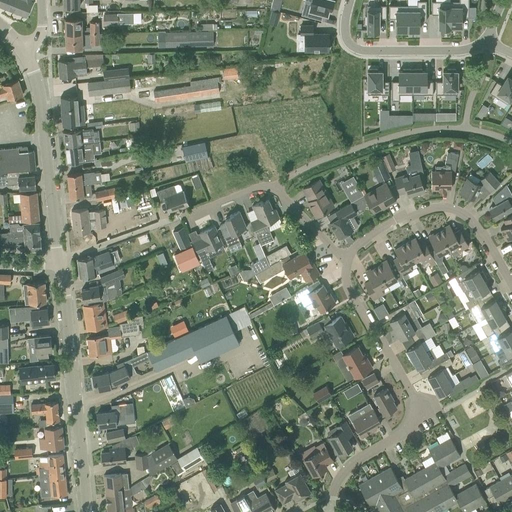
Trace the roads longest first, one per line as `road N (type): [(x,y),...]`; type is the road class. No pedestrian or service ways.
road 1 (residential): [(328,511),(347,463),(411,428),(417,415),(354,302),(345,261)]
road 2 (tertiary): [(86,511),(58,263)]
road 3 (residential): [(511,289),(466,219),(426,202),(403,208),(345,261)]
road 4 (tertiary): [(58,263),(39,98),(23,49)]
road 5 (residential): [(488,41),(458,50),(359,50),(345,35),(350,0)]
road 6 (residential): [(161,224),(256,187),(276,187)]
